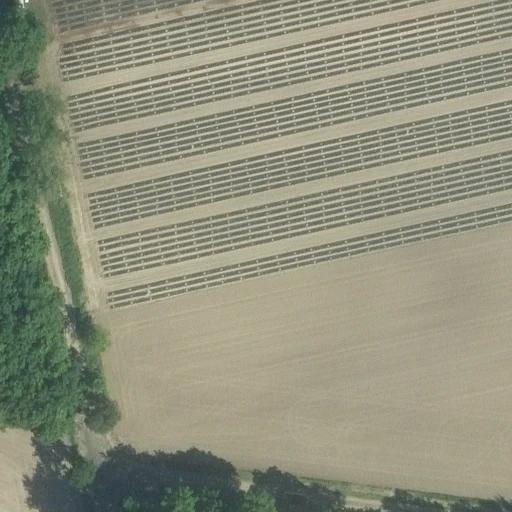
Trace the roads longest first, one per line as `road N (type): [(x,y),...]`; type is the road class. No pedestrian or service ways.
road 1 (track): [(0,70),(100,468)]
road 2 (track): [(100,468),(380,511)]
